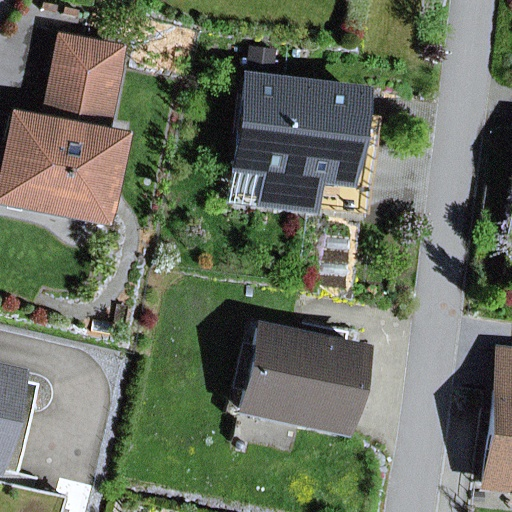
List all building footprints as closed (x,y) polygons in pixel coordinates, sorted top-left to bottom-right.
[(97,134),(114,50),(57,38),(44,100),(59,103),(54,126),(40,123),(9,117),(2,148),(0,159),(0,201),(97,221),(114,138),(97,134)] [(311,176),(343,180),(351,116),(354,95),(244,82),(234,166),(265,170),(261,201),(307,207),(311,176)] [(40,123),(54,126),(59,103),(44,100),(40,123)] [(307,207),(363,214),(375,119),(351,116),(343,180),(311,176),(307,207)] [(230,198),(261,201),(265,170),(234,166),(230,198)] [(340,432),(357,351),(256,329),(252,347),(243,392),(239,410),(340,432)] [(228,389),(243,392),(252,347),(238,344),(228,389)] [(494,392),(511,394),(511,353),(499,352),(494,392)] [(0,375),(0,472),(7,474),(29,382),(11,378),(0,375)] [(511,394),(494,392),(493,392),(482,483),(511,487),(511,394)]
